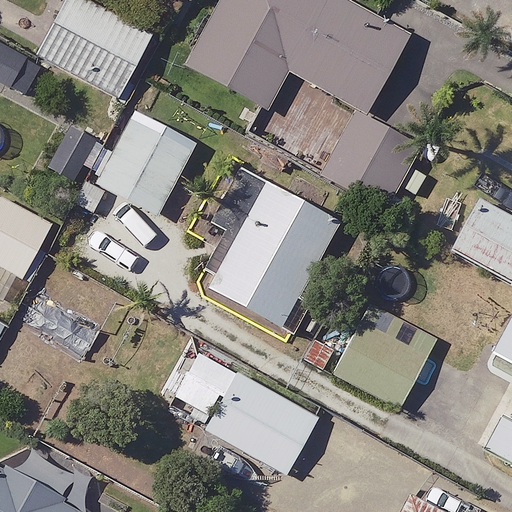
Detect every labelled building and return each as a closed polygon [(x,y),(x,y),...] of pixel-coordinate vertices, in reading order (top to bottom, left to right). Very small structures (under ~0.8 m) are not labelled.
[(151,33),(87,0),(64,0),(37,55),(119,97),(151,33)] [(405,35),(343,0),(219,0),(184,62),(265,108),(287,69),(362,111),(405,35)] [(0,84),(2,80),(24,91),(37,62),(0,44),(0,84)] [(417,139),(353,112),(325,179),(390,205),(417,139)] [(192,147),(132,114),(96,181),(156,214),(192,147)] [(92,135),(69,127),(55,168),(78,176),(92,135)] [(338,218),(236,161),(203,221),(232,237),(206,284),(279,324),(338,218)] [(46,219),(0,194),(0,265),(31,281),(48,248),(35,241),(46,219)] [(511,212),(482,196),(454,247),(511,278),(511,212)] [(434,337),(369,303),(333,372),(397,406),(434,337)] [(511,321),(491,360),(511,371),(511,412),(505,409),(486,445),(511,459),(511,321)] [(194,348),(166,400),(204,420),(201,427),(285,473),(317,414),(194,348)] [(86,511),(0,463),(0,511),(86,511)] [(442,511),(406,493),(395,511),(442,511)]
